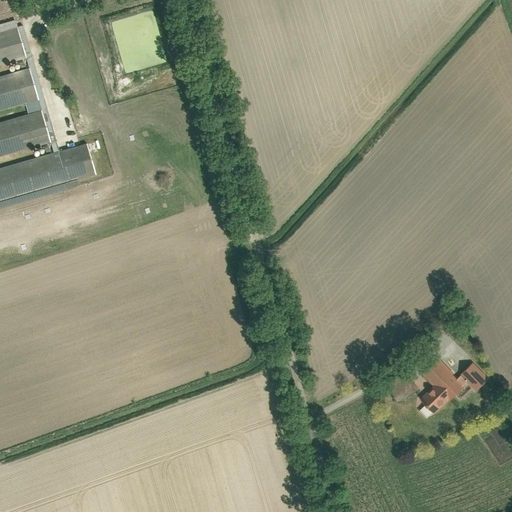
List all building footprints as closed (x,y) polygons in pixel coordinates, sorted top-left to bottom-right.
[(0,64),(27,57),(16,20),(0,24),(0,64)] [(30,67),(0,75),(0,108),(39,98),(30,67)] [(42,107),(0,118),(0,155),(51,141),(42,107)] [(88,141),(0,166),(0,207),(81,184),(79,178),(98,173),(88,141)] [(457,378),(439,359),(423,374),(434,386),(420,399),(433,413),(447,399),(449,402),(465,386),(463,384),(468,378),(463,373),(457,378)] [(396,395),(416,383),(411,373),(390,386),(396,395)]
